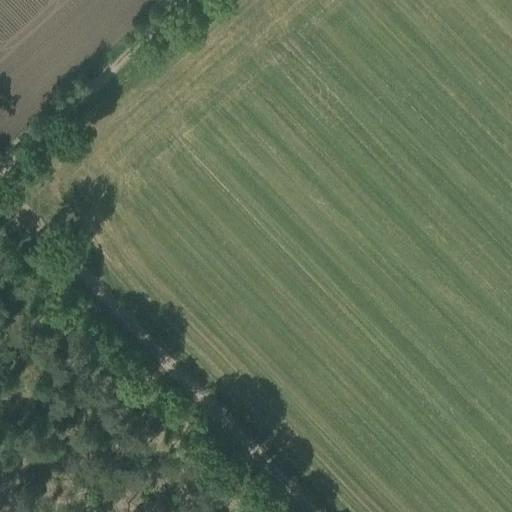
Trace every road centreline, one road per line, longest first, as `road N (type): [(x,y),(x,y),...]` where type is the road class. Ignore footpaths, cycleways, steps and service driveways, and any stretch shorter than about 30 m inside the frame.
road 1 (track): [(0,183),(322,511)]
road 2 (track): [(180,0),(0,174)]
